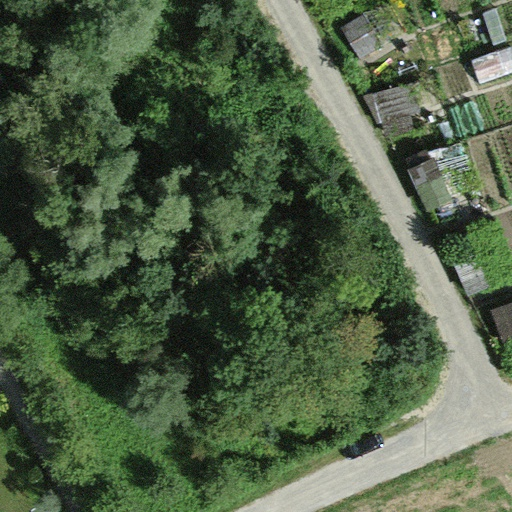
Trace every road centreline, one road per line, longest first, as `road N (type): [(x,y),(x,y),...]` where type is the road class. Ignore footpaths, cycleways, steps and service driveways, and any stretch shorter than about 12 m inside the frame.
road 1 (track): [(495,419),(477,348),(285,0)]
road 2 (track): [(257,511),(495,419)]
